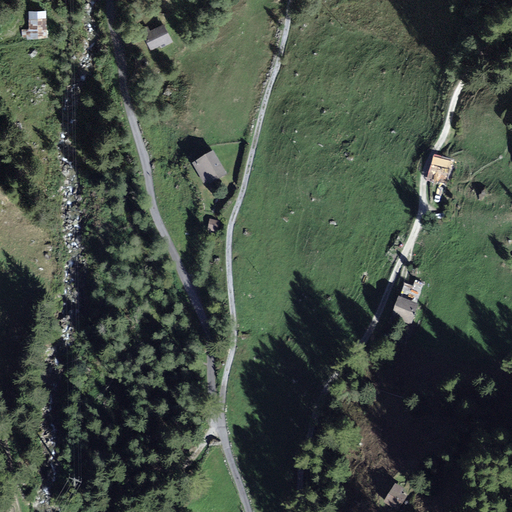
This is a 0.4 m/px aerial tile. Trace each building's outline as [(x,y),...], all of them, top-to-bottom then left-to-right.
[(46,9),(29,9),(30,36),(46,36),(46,9)] [(173,40),(163,21),(146,30),(155,49),(173,40)] [(213,150),(193,162),(206,185),(227,173),(213,150)] [(452,163),(436,159),(430,177),(447,182),(452,163)] [(418,304),(400,298),(391,323),(409,329),(418,304)] [(403,490),(394,484),(384,499),(399,509),(405,500),(399,496),(403,490)]
